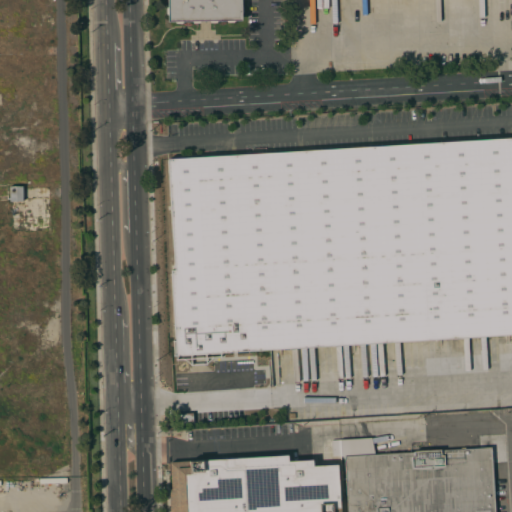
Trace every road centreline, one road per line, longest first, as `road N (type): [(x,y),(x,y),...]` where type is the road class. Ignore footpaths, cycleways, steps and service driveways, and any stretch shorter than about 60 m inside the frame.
road 1 (secondary): [(144,511),(128,0)]
road 2 (secondary): [(109,104),(115,319)]
